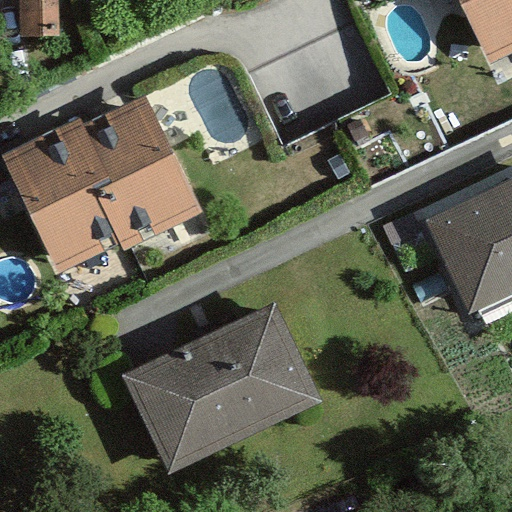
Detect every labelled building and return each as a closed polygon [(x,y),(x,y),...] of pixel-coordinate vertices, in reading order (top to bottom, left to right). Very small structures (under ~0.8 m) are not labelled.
[(63,0),(31,0),(32,24),(64,24),(63,0)] [(511,0),(468,0),(499,70),(511,63),(511,0)] [(155,85),(16,154),(78,278),(217,209),(155,85)] [(511,176),(439,213),(489,311),(511,299),(511,176)] [(282,293),(133,367),(182,467),(331,394),(282,293)]
